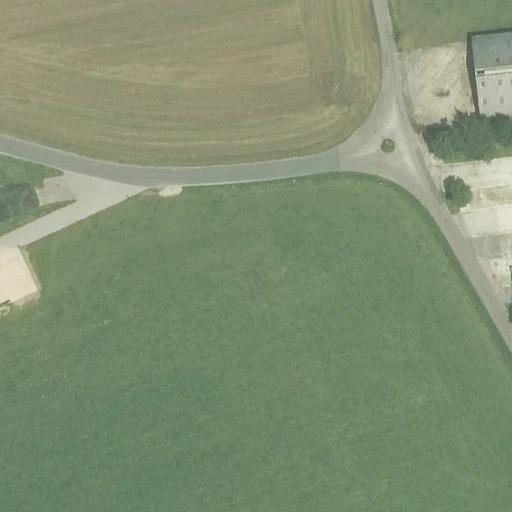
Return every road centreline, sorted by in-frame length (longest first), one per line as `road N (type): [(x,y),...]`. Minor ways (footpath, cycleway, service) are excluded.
road 1 (unclassified): [(0,144),(129,178),(176,181),(328,164)]
road 2 (unclassified): [(511,340),(421,190)]
